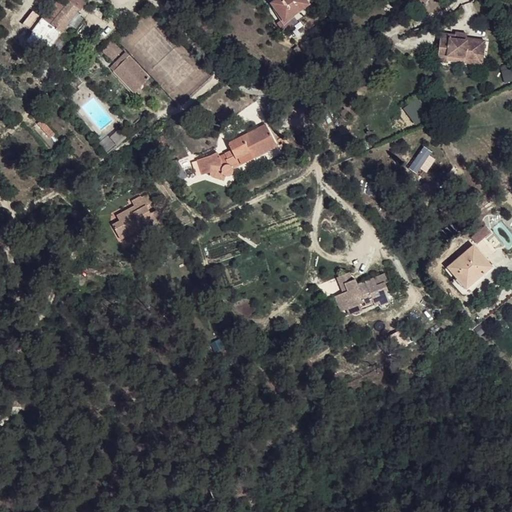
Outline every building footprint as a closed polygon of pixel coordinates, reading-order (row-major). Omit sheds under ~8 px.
[(56,0),(40,19),(32,30),(40,37),(65,5),(58,1),(56,0)] [(86,4),(81,0),(69,0),(65,5),(40,37),(50,46),(78,11),(80,11),(86,4)] [(304,3),(302,0),(270,0),(275,13),(286,8),(287,13),(304,3)] [(287,13),(286,8),(275,13),(279,18),(287,13)] [(40,19),(32,12),(22,24),(32,30),(40,19)] [(448,36),(436,35),(433,62),(444,63),(445,59),(469,61),(471,55),(479,56),(480,43),(461,39),(449,38),(448,36)] [(478,67),(479,56),(471,55),(469,61),(445,59),(444,63),(478,67)] [(147,81),(126,56),(110,71),(130,94),(147,81)] [(96,125),(81,98),(77,102),(92,127),(96,125)] [(272,132),(257,111),(225,134),(226,139),(221,145),(222,150),(218,151),(212,143),(206,148),(212,157),(209,159),(212,169),(227,170),(227,165),(231,166),(234,162),(233,159),(272,132)] [(121,132),(115,122),(100,131),(105,142),(121,132)] [(105,142),(100,131),(97,134),(103,144),(105,142)] [(167,143),(163,136),(157,142),(161,148),(167,143)] [(157,202),(153,192),(148,195),(147,193),(138,198),(138,204),(123,211),(123,218),(117,223),(124,235),(139,227),(142,232),(152,227),(153,225),(156,223),(158,227),(168,222),(161,209),(156,211),(154,204),(157,202)] [(482,229),(469,240),(473,246),(486,234),(482,229)] [(489,268),(470,247),(444,271),(463,292),(489,268)] [(339,295),(335,297),(342,312),(360,305),(361,307),(368,304),(370,307),(374,306),(383,302),(380,294),(383,293),(380,286),(383,284),(380,276),(353,288),(351,282),(336,288),(339,295)] [(335,297),(331,299),(339,320),(351,315),(352,318),(365,313),(364,310),(370,307),(368,304),(361,307),(360,305),(342,312),(335,297)]
